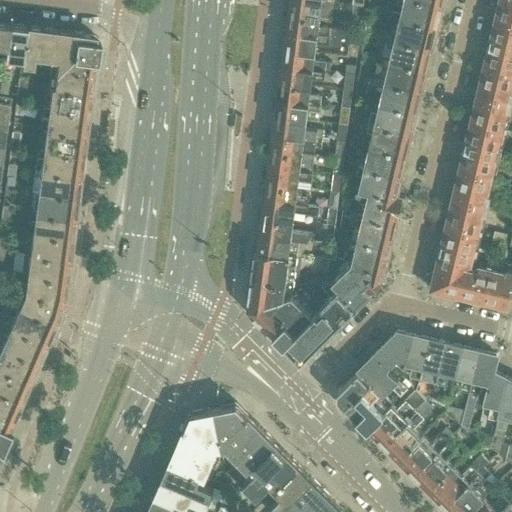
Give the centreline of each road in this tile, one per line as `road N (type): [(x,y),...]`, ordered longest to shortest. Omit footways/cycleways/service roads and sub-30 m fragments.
road 1 (residential): [(397,301),(472,0)]
road 2 (secondary): [(168,305),(215,0)]
road 3 (secondary): [(156,31),(118,300)]
road 4 (secondary): [(118,300),(46,511)]
road 5 (secondary): [(78,511),(141,393),(160,336)]
road 6 (tertiary): [(294,400),(236,339),(168,305)]
road 7 (tertiary): [(396,511),(294,400)]
road 8 (tertiary): [(160,336),(294,400)]
road 9 (residential): [(294,400),(397,301)]
road 10 (residential): [(27,0),(116,14),(156,31)]
